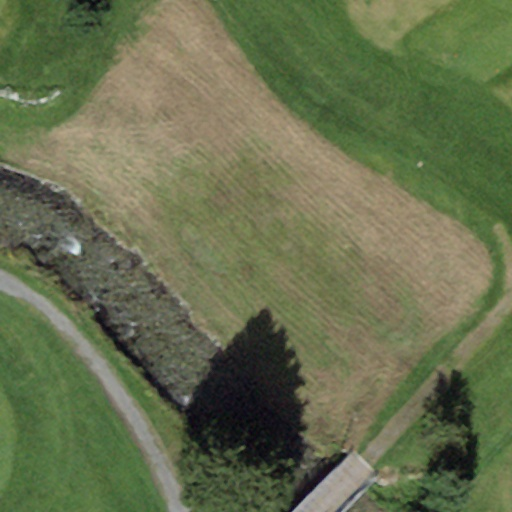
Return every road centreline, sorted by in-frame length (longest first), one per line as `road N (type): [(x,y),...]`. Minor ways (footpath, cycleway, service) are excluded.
road 1 (track): [(458,346),(491,297),(504,256),(496,242),(297,95),(224,0)]
road 2 (track): [(187,511),(127,380),(64,308),(0,270)]
